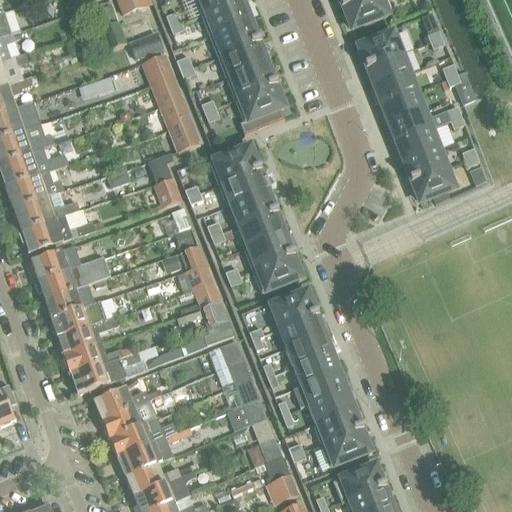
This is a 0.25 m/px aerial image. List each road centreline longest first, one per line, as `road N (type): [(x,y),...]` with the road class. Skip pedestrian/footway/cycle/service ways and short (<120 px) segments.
road 1 (residential): [(430,511),(328,246),(364,173),(297,0)]
road 2 (residential): [(63,468),(0,288)]
